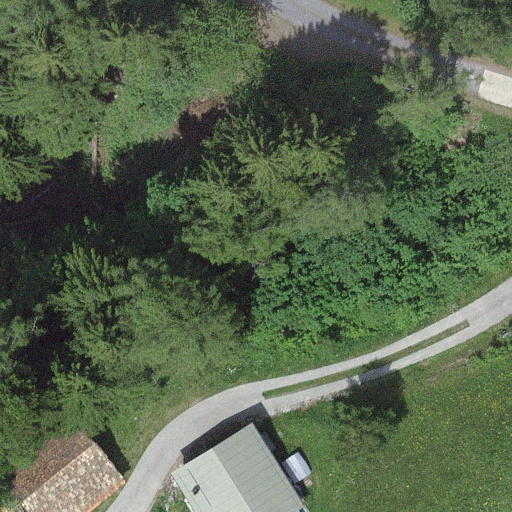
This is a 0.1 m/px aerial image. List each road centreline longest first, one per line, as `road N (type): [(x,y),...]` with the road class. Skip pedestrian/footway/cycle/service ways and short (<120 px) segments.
road 1 (track): [(511,296),(394,358),(227,407),(194,425),(127,511)]
road 2 (track): [(511,93),(392,57),(284,0)]
